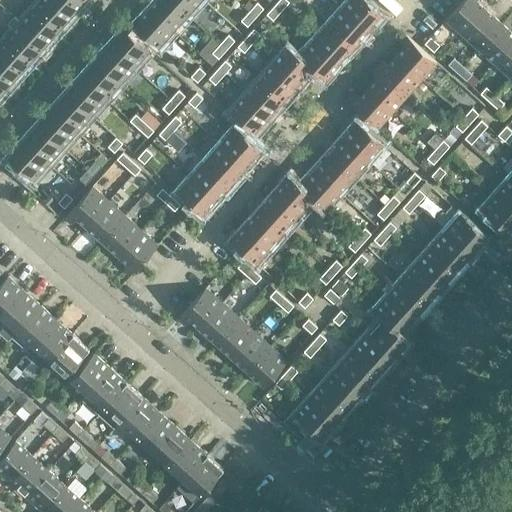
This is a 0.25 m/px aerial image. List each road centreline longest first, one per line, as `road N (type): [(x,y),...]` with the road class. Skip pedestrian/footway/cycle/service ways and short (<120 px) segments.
road 1 (residential): [(511,297),(327,506),(128,326)]
road 2 (residential): [(128,326),(0,209)]
road 3 (residential): [(128,326),(214,229)]
